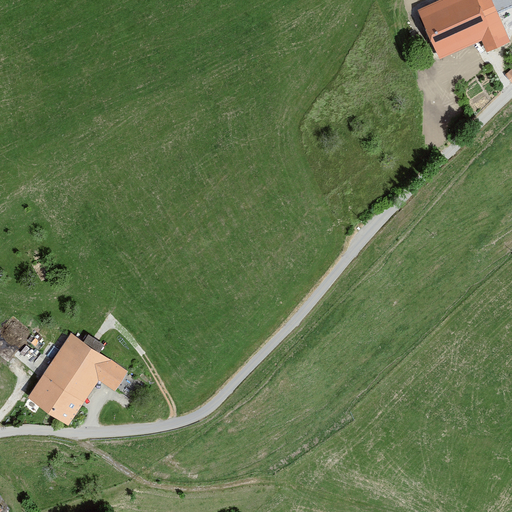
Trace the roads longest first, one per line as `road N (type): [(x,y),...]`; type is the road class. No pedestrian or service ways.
road 1 (residential): [(0,433),(139,429),(207,409),(511,90)]
road 2 (track): [(72,432),(135,477),(166,487),(276,479)]
